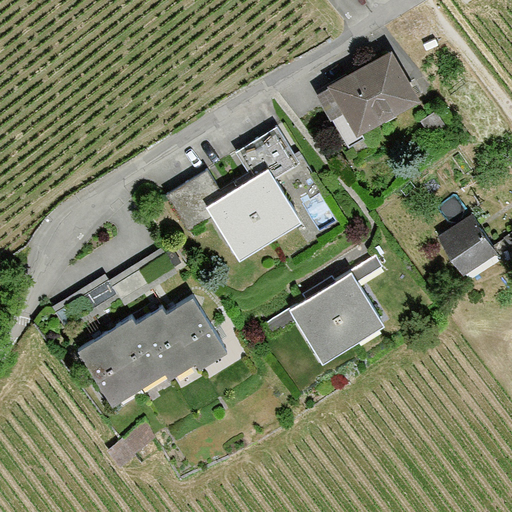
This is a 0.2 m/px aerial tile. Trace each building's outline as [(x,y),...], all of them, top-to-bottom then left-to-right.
[(393,49),(332,85),(361,134),(423,98),(393,49)] [(256,177),(241,185),(274,240),(304,221),(276,176),(301,161),(279,126),(240,150),(256,177)] [(274,240),(241,185),(227,194),(211,168),(172,192),(194,228),(215,215),(242,259),(274,240)] [(474,214),(441,236),(468,277),(501,255),(474,214)] [(354,272),(323,290),(357,344),(387,326),(354,272)] [(357,344),(323,290),(291,310),(325,364),(357,344)] [(194,297),(168,313),(200,362),(203,367),(229,351),(194,297)] [(168,313),(164,306),(138,323),(170,372),(173,378),(200,362),(168,313)] [(134,316),(108,332),(144,389),(170,372),(138,323),(134,316)] [(144,389),(108,332),(81,349),(117,406),(144,389)]
